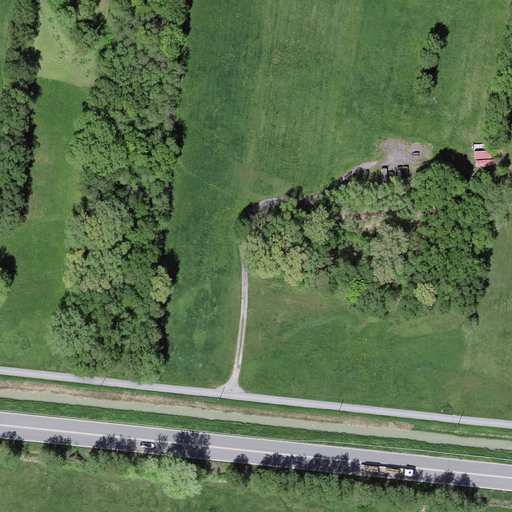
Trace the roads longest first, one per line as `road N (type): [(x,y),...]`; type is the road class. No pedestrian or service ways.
road 1 (unclassified): [(511,425),(0,370)]
road 2 (primary): [(511,478),(0,424)]
